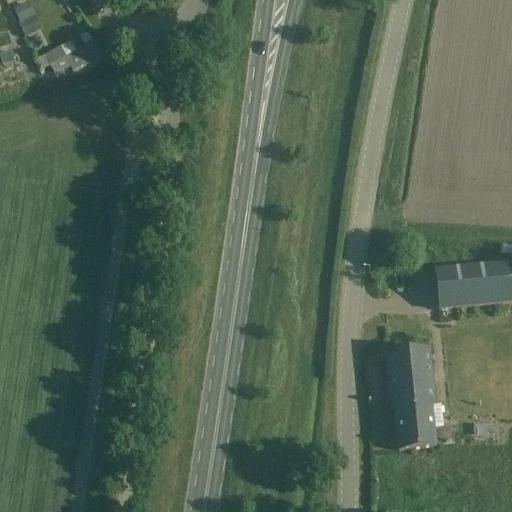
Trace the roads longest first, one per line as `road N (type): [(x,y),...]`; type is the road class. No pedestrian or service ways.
road 1 (unclassified): [(342,511),(350,258),(395,0)]
road 2 (unclassified): [(81,511),(125,198),(140,158),(168,140)]
road 3 (unclassified): [(115,511),(168,140)]
road 4 (primary): [(201,511),(241,247)]
road 5 (primary): [(241,247),(293,0)]
road 6 (primary): [(266,0),(241,247)]
